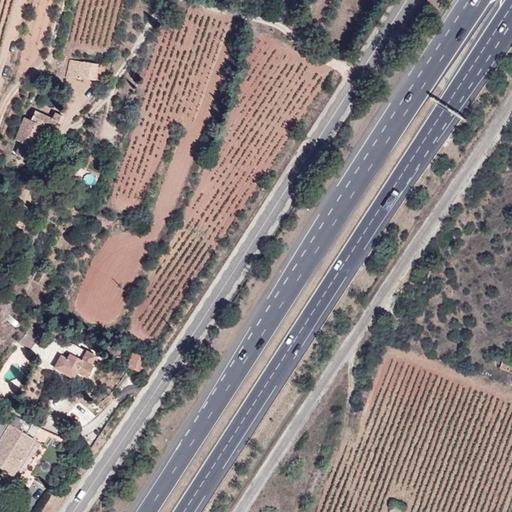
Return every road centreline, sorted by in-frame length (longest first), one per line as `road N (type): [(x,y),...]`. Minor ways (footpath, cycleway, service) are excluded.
road 1 (secondary): [(407,0),(72,511)]
road 2 (motorway): [(483,0),(148,511)]
road 3 (unclassified): [(511,100),(240,511)]
road 4 (motorway): [(184,511),(446,106)]
road 5 (unknown): [(361,71),(240,7)]
